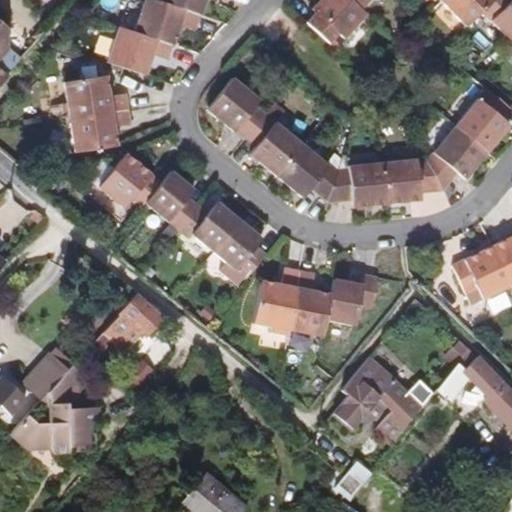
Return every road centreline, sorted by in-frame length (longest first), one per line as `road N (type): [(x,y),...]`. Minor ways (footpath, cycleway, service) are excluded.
road 1 (residential): [(0,177),(304,422),(407,292),(511,392)]
road 2 (residential): [(272,0),(183,95),(176,122),(186,143),(292,228),(339,244),(444,225),(482,198),(511,161)]
